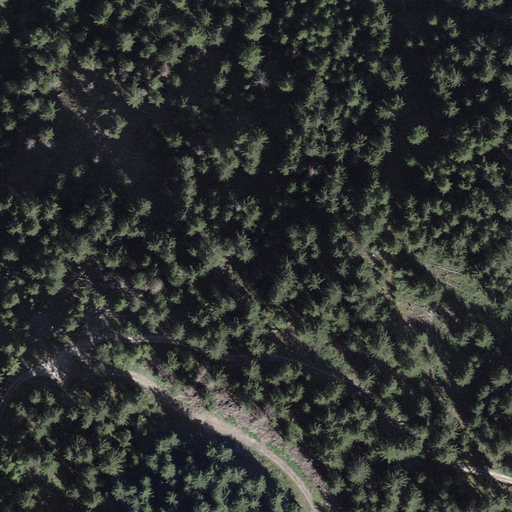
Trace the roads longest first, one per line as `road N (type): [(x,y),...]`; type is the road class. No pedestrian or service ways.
road 1 (track): [(0,420),(40,358),(84,340),(185,343),(218,359),(288,363),(353,387),(459,467),(511,481)]
road 2 (track): [(30,370),(137,379),(182,417),(271,458),(314,511)]
